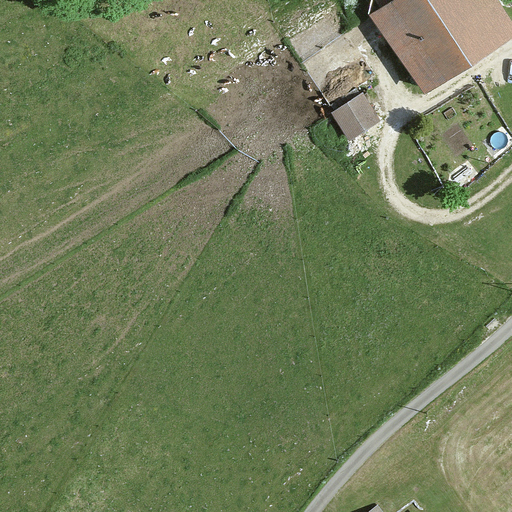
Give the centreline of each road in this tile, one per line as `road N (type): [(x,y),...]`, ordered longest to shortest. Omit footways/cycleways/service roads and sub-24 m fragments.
road 1 (unclassified): [(312,511),(356,461),(511,325)]
road 2 (track): [(395,101),(385,170),(391,192),(410,212),(442,218),(469,209),(511,174)]
